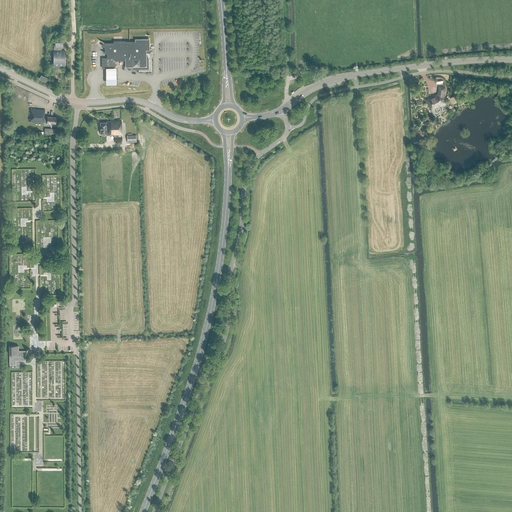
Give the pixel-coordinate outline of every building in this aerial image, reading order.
[(103,43),(104,43),(102,46),(101,45),(101,46),(105,48),(105,52),(107,52),(107,54),(106,54),(107,58),(102,59),(102,67),(102,68),(109,68),(109,69),(113,69),(114,67),(114,59),(125,58),(125,67),(134,67),(134,68),(138,68),(138,67),(146,67),(146,53),(146,50),(149,50),(149,39),(141,39),(141,40),(135,40),(135,43),(134,43),(134,42),(129,42),(113,42),(113,43),(107,43),(106,43),(105,43),(104,43),(103,43),(103,42),(99,40),(98,40),(102,42),(103,43)] [(53,63),(54,66),(62,66),(62,64),(63,62),(65,62),(65,57),(65,51),(62,51),(62,48),(63,48),(62,43),(55,43),(54,45),(53,48),(53,51),(55,51),(55,57),(55,60),(53,60),(53,63)] [(429,104),(432,110),(435,108),(436,110),(437,111),(439,111),(441,110),(440,108),(439,105),(445,102),(442,96),(444,96),(445,88),(439,87),(438,93),(439,95),(435,96),(436,97),(428,101),(430,103),(429,104)] [(47,123),(56,124),(56,118),(47,117),(44,117),(45,110),(30,109),(29,122),(44,123),(47,123)] [(100,123),(100,134),(106,134),(106,135),(122,134),(121,121),(110,121),(110,122),(106,122),(106,123),(100,123)] [(25,361),(25,351),(18,351),(18,346),(9,346),(9,365),(16,365),(15,361),(25,361)]
